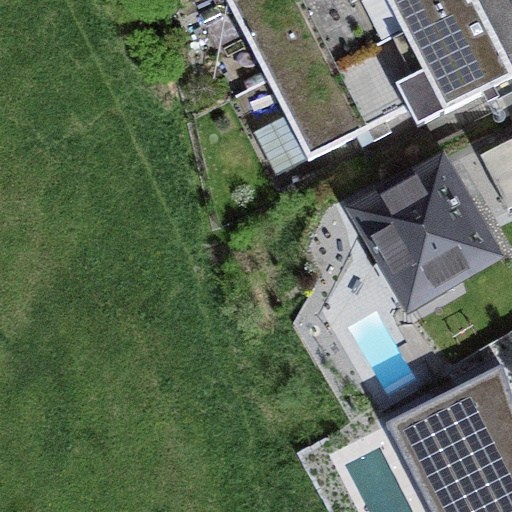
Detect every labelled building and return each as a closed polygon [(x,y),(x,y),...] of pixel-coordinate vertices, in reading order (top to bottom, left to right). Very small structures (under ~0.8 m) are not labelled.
[(369,29),(354,0),(228,0),(226,2),(267,82),(369,29)] [(469,0),(354,0),(369,29),(378,47),(469,0)] [(511,79),(511,74),(473,0),(469,0),(378,47),(410,107),(433,95),(444,115),(511,79)] [(511,0),(473,0),(511,74),(511,0)] [(369,29),(267,82),(308,162),(411,109),(410,107),(378,47),(369,29)] [(507,211),(511,208),(511,141),(480,158),(507,211)] [(361,214),(411,300),(489,255),(439,169),(361,214)] [(511,511),(511,399),(501,367),(412,412),(463,511),(511,511)]
